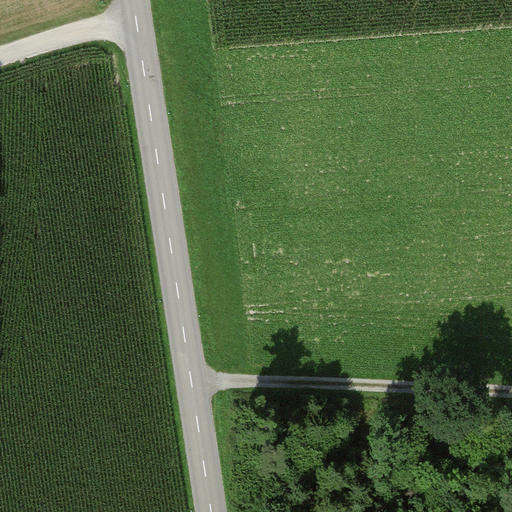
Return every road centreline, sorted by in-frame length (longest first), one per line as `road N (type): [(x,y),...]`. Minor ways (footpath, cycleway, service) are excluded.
road 1 (tertiary): [(130,0),(213,511)]
road 2 (track): [(511,396),(193,377)]
road 3 (track): [(132,11),(0,56)]
